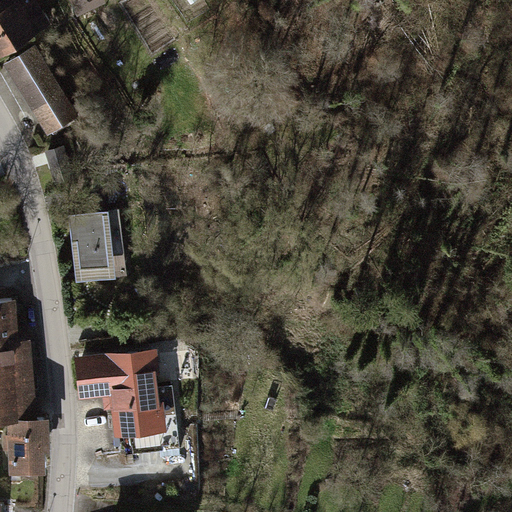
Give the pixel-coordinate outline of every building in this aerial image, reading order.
[(33,0),(7,0),(0,5),(0,50),(47,20),(33,0)] [(80,0),(85,10),(104,0),(80,0)] [(38,43),(4,62),(46,134),(80,115),(38,43)] [(105,263),(101,210),(66,213),(69,239),(74,238),(76,266),(105,263)] [(0,378),(26,378),(25,337),(12,338),(10,298),(0,298),(0,378)] [(153,348),(80,353),(83,390),(114,388),(117,430),(159,427),(153,348)] [(0,417),(7,417),(27,416),(26,378),(0,378),(0,417)] [(44,416),(27,416),(7,417),(9,466),(45,465),(44,416)]
